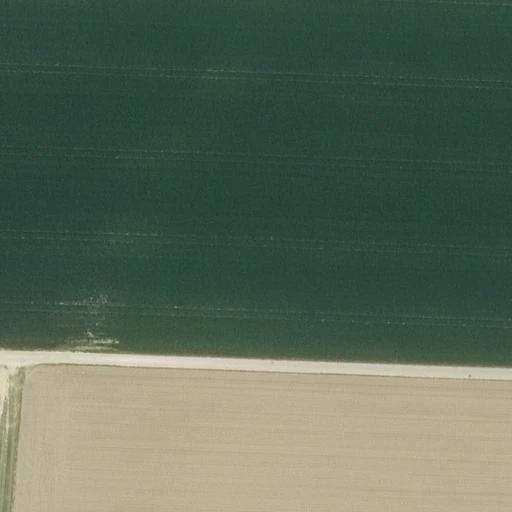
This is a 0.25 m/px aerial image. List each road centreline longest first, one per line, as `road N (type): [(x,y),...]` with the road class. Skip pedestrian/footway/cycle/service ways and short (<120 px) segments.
road 1 (unclassified): [(0,358),(511,374)]
road 2 (track): [(18,359),(7,511)]
